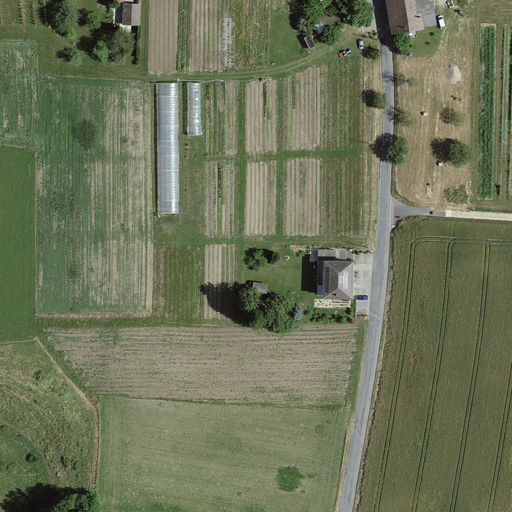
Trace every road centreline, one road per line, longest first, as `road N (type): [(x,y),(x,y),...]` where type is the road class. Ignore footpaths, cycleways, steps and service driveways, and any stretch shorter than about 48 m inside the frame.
road 1 (residential): [(382,0),(382,268),(346,511)]
road 2 (track): [(355,29),(280,69),(228,77),(75,76)]
road 3 (track): [(385,210),(511,219)]
